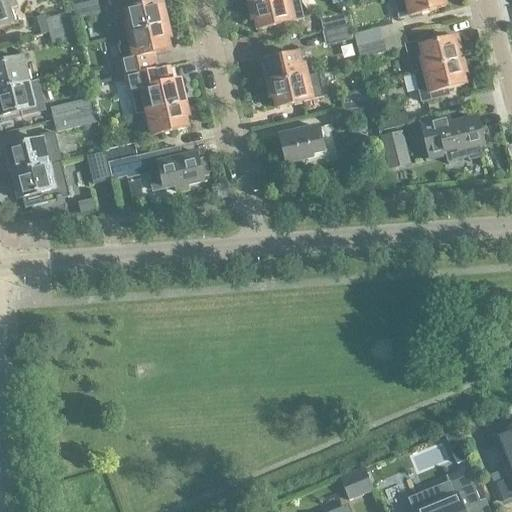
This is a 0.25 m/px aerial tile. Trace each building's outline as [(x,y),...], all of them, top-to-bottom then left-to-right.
[(14,0),(10,0),(0,4),(0,31),(14,27),(9,12),(18,9),(14,0)] [(69,0),(72,10),(99,4),(97,0),(69,0)] [(253,9),(292,0),(248,0),(250,10),(253,9)] [(292,0),(253,9),(259,33),(304,22),(299,0),(292,0)] [(444,0),(393,0),(399,21),(411,18),(411,20),(447,10),(444,0)] [(75,23),(101,16),(99,4),(72,10),(75,23)] [(128,13),(133,37),(166,30),(169,29),(163,5),(128,13)] [(45,23),(49,36),(75,29),(70,14),(45,23)] [(323,35),(350,29),(347,15),(320,21),(323,35)] [(75,29),(49,36),(52,47),(78,38),(75,29)] [(326,47),(352,40),(350,29),(323,35),(326,47)] [(166,30),(133,37),(133,38),(130,38),(135,61),(171,53),(166,30)] [(119,37),(126,58),(134,56),(127,34),(119,37)] [(456,39),(422,48),(421,44),(405,48),(412,76),(414,75),(461,63),(463,63),(456,39)] [(263,65),(269,88),(272,87),(304,80),(300,61),(307,59),(305,52),(298,54),(299,57),(263,65)] [(0,66),(0,92),(30,86),(24,60),(0,66)] [(461,63),(414,75),(421,105),(443,99),(441,93),(467,86),(461,63)] [(94,87),(117,81),(114,69),(91,74),(94,87)] [(304,80),(272,87),(277,111),(324,100),(319,76),(304,80)] [(97,99),(120,93),(117,81),(94,87),(97,99)] [(145,91),(150,115),(183,108),(186,107),(181,83),(145,91)] [(30,86),(0,92),(0,119),(0,120),(1,124),(22,120),(21,115),(36,111),(30,86)] [(343,112),(369,106),(366,92),(340,99),(343,112)] [(53,123),(95,113),(91,100),(50,110),(53,123)] [(346,123),(372,117),(369,106),(343,112),(346,123)] [(183,108),(150,115),(150,116),(148,116),(153,140),(188,132),(183,108)] [(56,135),(98,125),(95,113),(53,123),(56,135)] [(378,133),(408,125),(405,113),(375,121),(378,133)] [(449,115),(420,122),(423,134),(429,158),(444,154),(447,166),(468,160),(469,164),(483,160),(480,148),(485,147),(478,120),(476,116),(451,123),(449,115)] [(381,145),(411,137),(408,125),(378,133),(381,145)] [(305,159),(325,154),(319,130),(281,139),(287,166),(305,162),(305,159)] [(8,151),(14,176),(63,164),(62,163),(59,164),(53,140),(8,151)] [(134,146),(105,154),(109,166),(137,159),(134,146)] [(112,180),(105,154),(91,157),(98,183),(112,180)] [(109,167),(112,180),(113,181),(127,177),(128,181),(141,178),(140,174),(150,172),(156,194),(178,189),(179,196),(189,193),(188,189),(205,185),(204,180),(210,179),(206,162),(200,164),(198,158),(150,169),(147,158),(109,167)] [(63,164),(14,176),(20,202),(54,194),(56,199),(70,195),(63,164)] [(511,432),(493,440),(506,473),(508,472),(511,480),(511,432)] [(365,470),(341,480),(349,503),(374,494),(365,470)] [(464,511),(465,511),(481,505),(467,471),(447,480),(455,501),(428,511),(464,511)]
